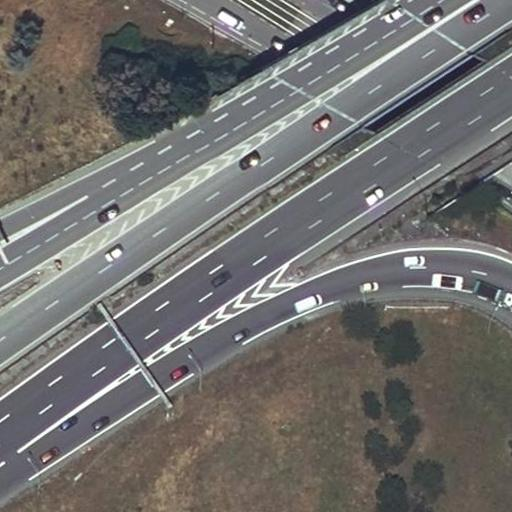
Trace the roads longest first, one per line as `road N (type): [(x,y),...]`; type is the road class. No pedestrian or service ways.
road 1 (motorway): [(0,434),(179,302),(511,87)]
road 2 (motorway): [(511,0),(334,109),(0,336)]
road 3 (motorway): [(0,479),(277,308),(400,268)]
road 4 (motorway): [(440,0),(113,200)]
road 5 (secondary): [(210,0),(511,193)]
road 6 (secondary): [(511,126),(326,6)]
road 7 (motorway): [(113,200),(0,269)]
